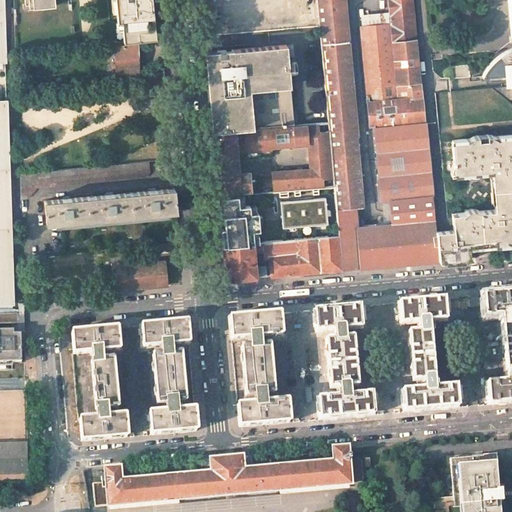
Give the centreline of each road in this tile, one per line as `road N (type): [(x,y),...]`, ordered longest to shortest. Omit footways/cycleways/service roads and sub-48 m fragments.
road 1 (residential): [(218,444),(68,456),(58,445),(47,330),(59,314),(205,300)]
road 2 (residential): [(205,300),(511,273)]
road 3 (residential): [(177,0),(205,300)]
road 4 (residential): [(511,418),(218,444)]
road 5 (unclassified): [(205,300),(218,444)]
